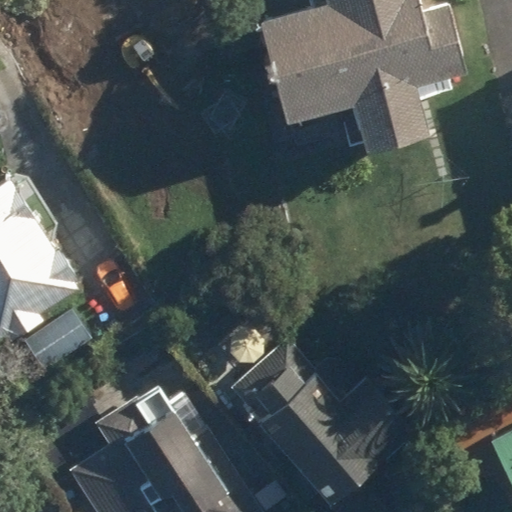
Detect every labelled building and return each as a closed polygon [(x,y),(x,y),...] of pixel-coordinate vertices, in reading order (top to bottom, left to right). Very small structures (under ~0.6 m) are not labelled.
[(0,0),(0,4),(141,214),(279,146),(232,0),(0,0)] [(425,77),(462,70),(449,0),(316,0),(278,7),(295,100),(359,88),(367,136),(434,125),(425,77)] [(0,107),(9,102),(0,87),(0,107)] [(26,161),(0,176),(0,318),(10,334),(99,280),(26,161)] [(306,332),(247,381),(341,496),(409,439),(397,425),(424,403),(385,355),(349,384),(306,332)] [(124,430),(80,460),(114,511),(128,511),(157,493),(168,511),(265,511),(270,509),(191,387),(183,392),(168,370),(110,408),(124,430)] [(33,511),(8,476),(0,481),(0,511),(33,511)]
